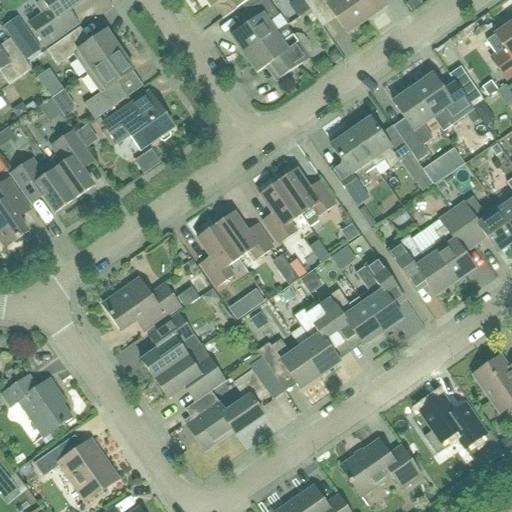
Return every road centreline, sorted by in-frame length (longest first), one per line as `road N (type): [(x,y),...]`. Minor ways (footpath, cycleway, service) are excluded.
road 1 (residential): [(42,297),(190,507),(226,501),(262,479),(511,302)]
road 2 (residential): [(42,297),(255,142)]
road 3 (residential): [(255,142),(453,0)]
road 4 (residential): [(154,0),(255,142)]
